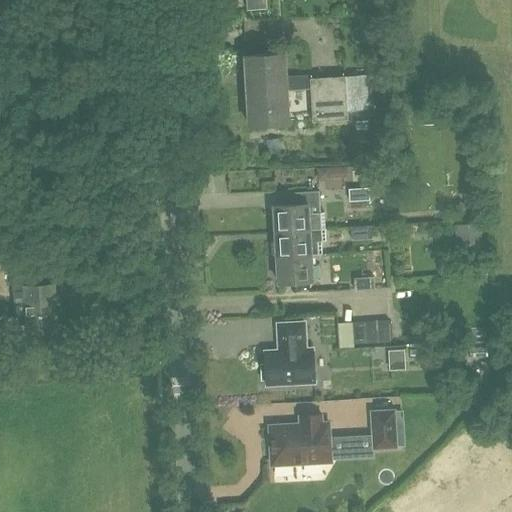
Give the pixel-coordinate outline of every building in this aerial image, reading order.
[(290,124),(285,55),(246,57),(250,126),(290,124)] [(311,80),(314,123),(349,121),(346,77),(311,80)] [(420,111),(422,125),(435,124),(434,110),(420,111)] [(369,188),(348,189),(349,202),(370,201),(369,188)] [(321,215),(321,205),(275,208),(276,234),(326,231),(325,215),(321,215)] [(470,225),(472,253),(484,253),(482,224),(470,225)] [(371,226),(351,227),(351,239),(372,238),(371,226)] [(276,234),(278,259),(323,256),(322,244),(327,243),(326,231),(276,234)] [(313,283),(312,258),(323,257),(323,256),(278,259),(279,285),(313,283)] [(27,335),(57,333),(55,287),(42,287),(42,275),(13,277),(13,292),(25,291),(27,335)] [(374,277),(354,278),(355,290),(375,289),(374,277)] [(365,322),(366,343),(390,341),(389,320),(365,322)] [(262,380),(267,380),(267,384),(314,382),(312,349),(305,349),(304,322),(278,324),(279,343),(281,342),(282,350),(265,351),(266,364),(261,364),(262,380)] [(366,343),(365,322),(338,323),(339,348),(354,347),(353,343),(366,343)] [(411,372),(412,352),(396,352),(396,372),(411,372)] [(395,413),(373,414),(375,450),(397,449),(395,413)] [(271,428),(273,467),(333,464),(331,425),(323,425),(323,417),(307,418),(307,426),(271,428)]
